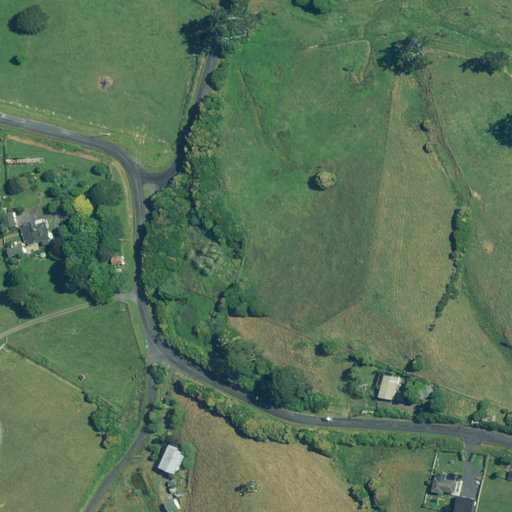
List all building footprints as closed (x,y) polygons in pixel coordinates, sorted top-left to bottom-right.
[(19,226),(17,213),(8,214),(10,227),(19,226)] [(28,242),(29,246),(46,241),(48,245),(56,243),(54,238),(56,237),(55,232),(53,232),(52,233),(48,218),(35,221),(36,225),(25,228),(28,242)] [(14,257),(30,253),(27,242),(24,243),(23,240),(15,242),(17,248),(12,249),(14,257)] [(125,264),(124,256),(114,257),(115,265),(125,264)] [(381,374),(380,379),(380,385),(384,386),(382,397),(408,401),(409,391),(401,390),(403,377),(394,376),(395,372),(382,370),(381,374)] [(432,384),(421,390),(425,399),(436,393),(432,384)] [(188,451),(173,444),(163,467),(178,474),(188,451)] [(169,511),(178,508),(173,498),(163,503),(167,511),(169,511)]
